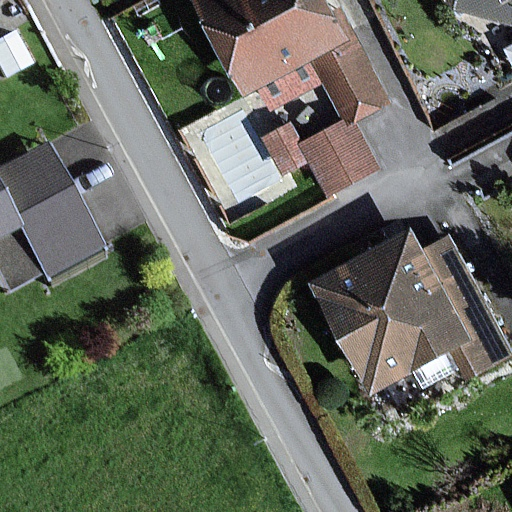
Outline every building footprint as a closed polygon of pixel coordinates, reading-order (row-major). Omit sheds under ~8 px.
[(346,117),(384,97),(353,38),(341,17),(330,23),(317,0),(199,0),(245,89),(259,82),(262,87),(272,104),(325,76),(346,117)] [(511,0),(447,0),(452,9),(511,23),(511,0)] [(376,165),(351,122),(303,149),(289,126),(266,139),(284,172),(307,159),(326,193),(376,165)] [(0,171),(0,240),(30,224),(56,271),(101,246),(47,146),(0,171)] [(511,354),(511,352),(450,239),(419,256),(409,236),(315,287),(372,392),(451,350),(467,379),(511,354)]
